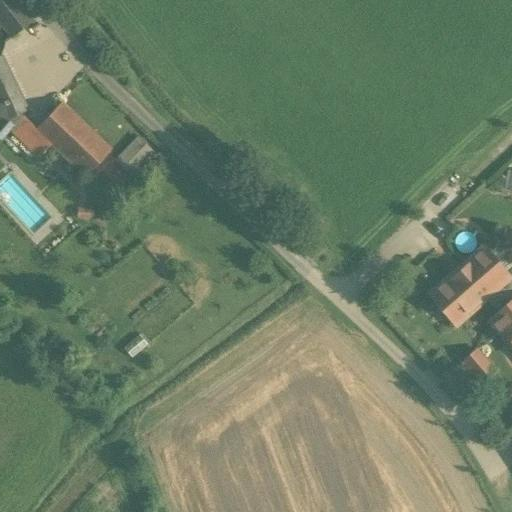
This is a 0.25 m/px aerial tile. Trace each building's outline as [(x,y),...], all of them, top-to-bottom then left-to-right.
[(16,0),(0,0),(0,24),(9,36),(3,41),(4,42),(32,20),(16,0)] [(7,73),(0,77),(0,123),(19,114),(25,111),(8,73),(7,73)] [(110,149),(61,102),(35,129),(34,130),(49,144),(84,177),(110,149)] [(35,129),(19,114),(0,123),(0,141),(9,130),(37,157),(49,144),(34,130),(35,129)] [(137,137),(120,155),(134,168),(152,151),(137,137)] [(501,185),(511,187),(511,169),(506,168),(501,185)] [(511,277),(482,245),(427,296),(455,327),(485,299),(496,311),(485,321),(511,350),(511,277)] [(476,348),(460,361),(479,384),(495,370),(476,348)]
